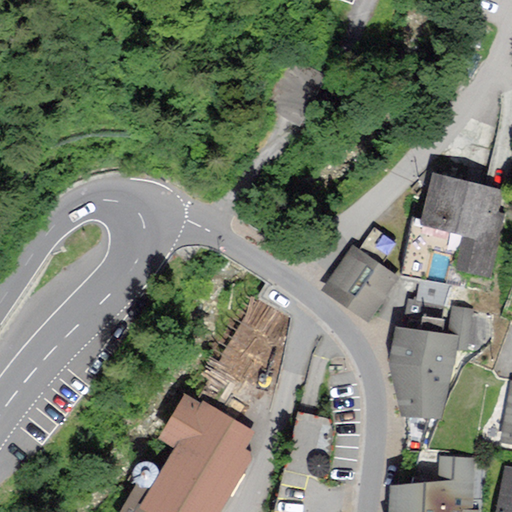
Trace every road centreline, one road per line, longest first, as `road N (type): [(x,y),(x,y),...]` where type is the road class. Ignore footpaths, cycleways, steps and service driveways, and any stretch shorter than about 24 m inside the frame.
road 1 (unclassified): [(302,293),(360,210),(455,116),(511,13)]
road 2 (residential): [(201,226),(294,128),(358,40),(373,0)]
road 3 (tertiary): [(302,293),(358,346),(375,382),(371,511)]
road 4 (tertiary): [(140,221),(139,250),(123,277),(0,411)]
road 5 (unclassified): [(246,511),(261,487),(293,373),(302,293)]
road 6 (tertiary): [(0,306),(72,209),(114,199),(140,221)]
road 7 (tertiary): [(201,226),(302,293)]
